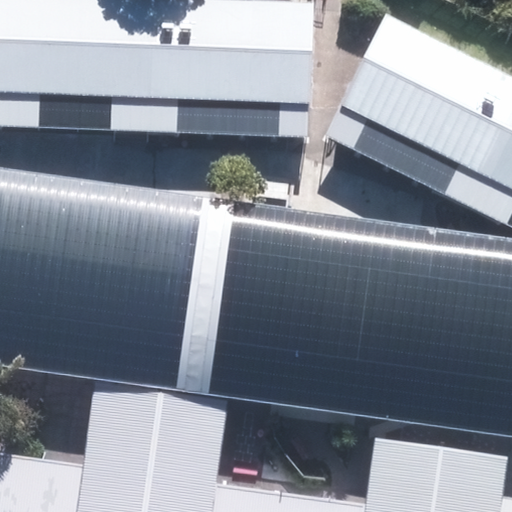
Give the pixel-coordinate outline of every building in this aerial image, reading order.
[(0,0),(0,89),(312,103),(316,8),(144,0),(0,0)] [(511,82),(387,20),(345,105),(511,186),(511,82)] [(220,201),(0,172),(0,371),(92,385),(190,398),(220,201)] [(511,243),(220,201),(190,398),(349,418),(511,441),(511,243)] [(0,511),(499,511),(506,467),(375,447),(365,511),(217,489),(229,409),(194,404),(97,391),(84,470),(0,457),(0,511)]
